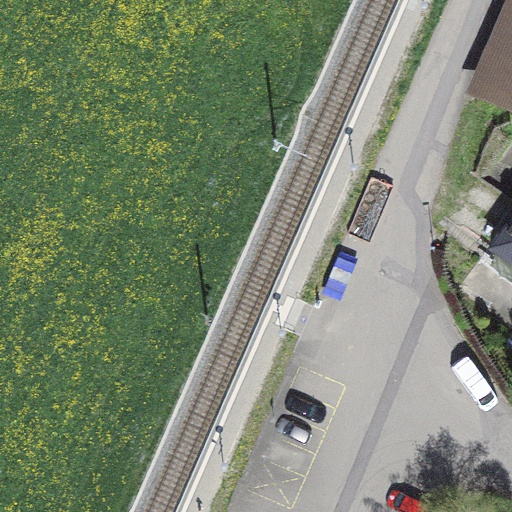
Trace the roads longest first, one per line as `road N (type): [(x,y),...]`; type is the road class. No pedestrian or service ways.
road 1 (unclassified): [(380,360),(413,136),(470,0)]
road 2 (residential): [(511,450),(380,360)]
road 3 (unclassified): [(338,511),(380,360)]
